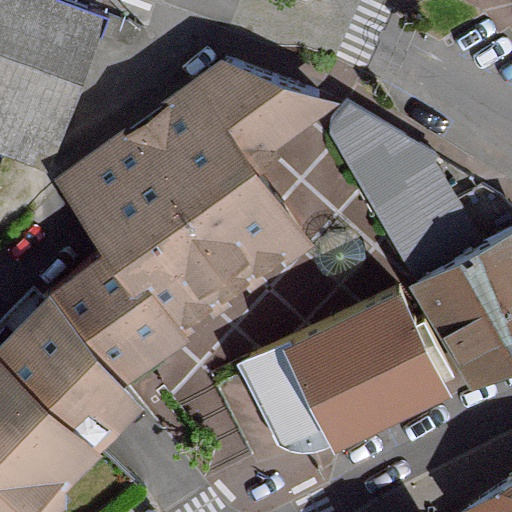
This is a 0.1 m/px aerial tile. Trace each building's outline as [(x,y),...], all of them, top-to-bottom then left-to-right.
[(100,6),(85,0),(0,0),(0,108),(15,115),(53,129),(96,17),(100,6)] [(511,33),(466,5),(444,41),(498,74),(511,50),(511,33)] [(100,6),(96,17),(126,29),(143,21),(100,6)] [(115,229),(122,238),(248,146),(320,83),(234,53),(71,168),(115,229)] [(331,109),(371,182),(428,150),(435,147),(349,94),(331,109)] [(0,108),(0,142),(4,144),(15,115),(0,108)] [(248,146),(122,238),(177,313),(303,220),(248,146)] [(428,150),(371,182),(419,267),(476,235),(428,150)] [(477,364),(511,347),(511,219),(476,235),(419,267),(477,364)] [(115,229),(53,281),(114,357),(177,313),(122,238),(115,229)] [(422,320),(402,278),(253,351),(259,363),(287,421),(327,401),(339,425),(458,367),(433,315),(422,320)] [(114,357),(53,281),(21,318),(0,345),(0,387),(4,391),(31,364),(86,417),(100,399),(124,369),(114,357)] [(4,391),(0,387),(0,511),(17,511),(36,492),(98,428),(86,417),(31,364),(4,391)] [(511,511),(511,475),(455,511),(511,511)] [(54,511),(56,511),(36,492),(17,511),(54,511)]
